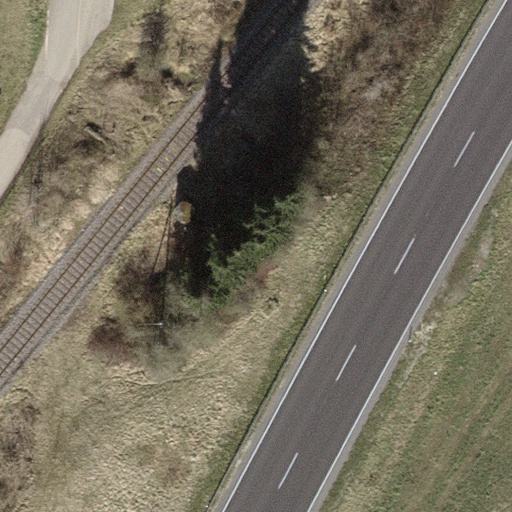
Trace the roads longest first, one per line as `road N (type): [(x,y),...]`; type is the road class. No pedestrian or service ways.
road 1 (primary): [(511,70),(271,511)]
road 2 (unclassified): [(0,180),(88,29),(93,0)]
